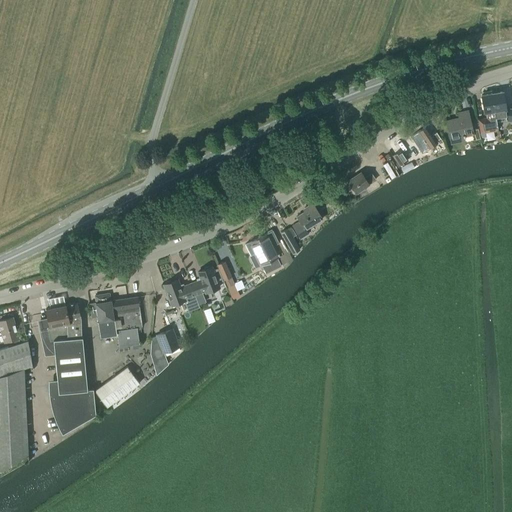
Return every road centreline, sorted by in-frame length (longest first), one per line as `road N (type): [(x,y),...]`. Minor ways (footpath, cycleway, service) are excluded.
road 1 (residential): [(0,296),(236,220),(425,105),(511,70)]
road 2 (primary): [(0,263),(336,100),(511,48)]
